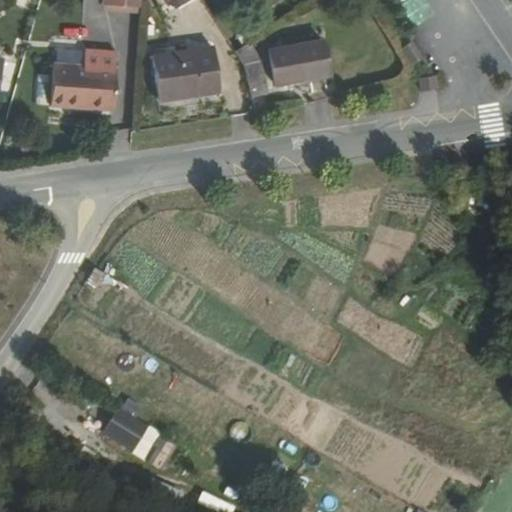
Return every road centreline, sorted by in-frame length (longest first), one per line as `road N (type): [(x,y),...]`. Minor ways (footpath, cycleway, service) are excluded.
road 1 (primary): [(110,176),(511,116)]
road 2 (residential): [(0,369),(44,308),(110,176)]
